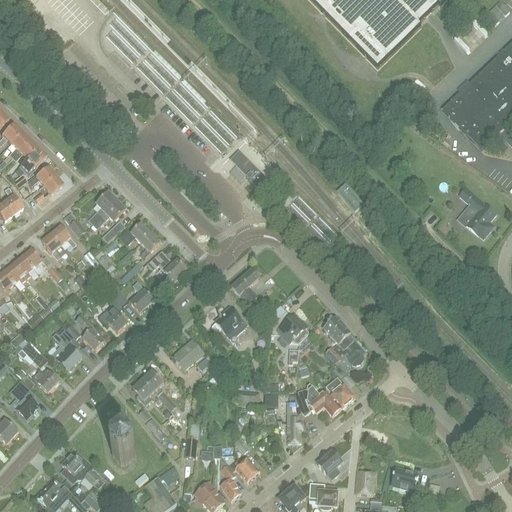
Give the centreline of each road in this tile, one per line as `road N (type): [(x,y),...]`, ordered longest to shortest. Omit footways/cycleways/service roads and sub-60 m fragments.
road 1 (residential): [(0,485),(66,409),(218,272)]
road 2 (tertiary): [(402,374),(280,243),(248,237)]
road 3 (track): [(506,292),(478,276),(370,173)]
road 4 (tertiary): [(511,509),(480,457),(402,374)]
road 5 (tertiary): [(113,165),(0,62)]
road 6 (residential): [(242,511),(358,414)]
road 7 (tertiary): [(218,272),(113,165)]
